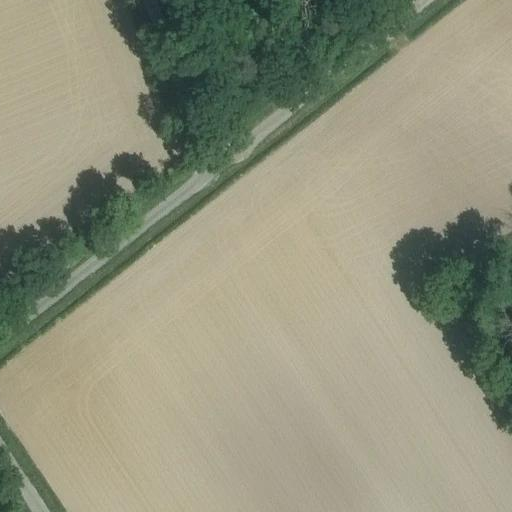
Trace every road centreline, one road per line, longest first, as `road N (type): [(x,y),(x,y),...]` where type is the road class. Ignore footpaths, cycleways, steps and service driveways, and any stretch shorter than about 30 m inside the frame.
road 1 (track): [(0,330),(441,0)]
road 2 (track): [(140,0),(224,166)]
